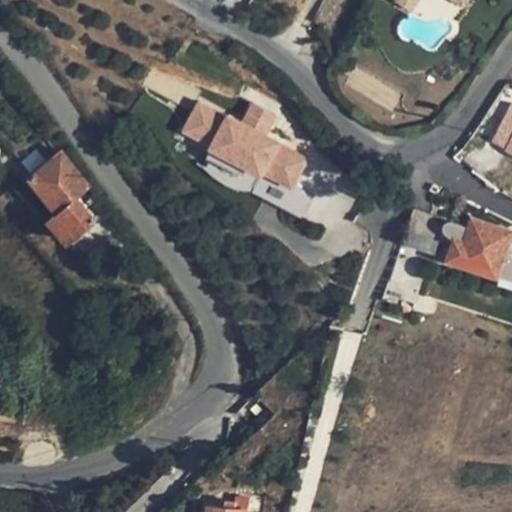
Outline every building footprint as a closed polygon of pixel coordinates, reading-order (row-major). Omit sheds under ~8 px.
[(412,9),(417,0),(398,0),(398,1),(412,9)] [(233,113),(204,98),(188,128),(216,143),(215,145),(267,172),(268,170),(298,186),(314,155),(286,140),(287,138),(234,111),(233,113)] [(511,143),(511,103),(493,140),(509,149),(511,143)] [(16,162),(28,176),(61,149),(48,135),(16,162)] [(76,195),(87,185),(89,184),(61,149),(28,176),(57,210),(47,219),(65,240),(67,239),(94,217),(76,195)] [(106,207),(87,185),(76,195),(94,217),(106,207)] [(439,248),(448,219),(417,210),(408,238),(439,248)] [(511,236),(511,230),(476,219),(467,241),(457,238),(450,260),(500,274),(511,236)]
